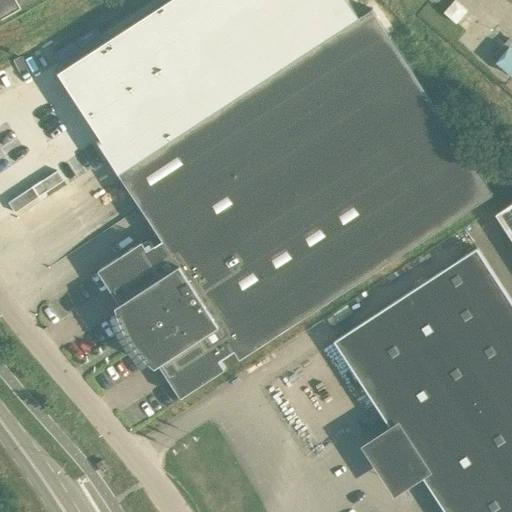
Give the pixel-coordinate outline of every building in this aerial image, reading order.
[(0,0),(0,16),(18,6),(14,0),(0,0)] [(177,0),(57,78),(83,117),(120,173),(163,239),(148,248),(142,240),(98,269),(137,329),(138,329),(139,329),(140,328),(145,334),(143,335),(142,336),(143,337),(146,342),(181,397),(225,368),(220,359),(235,350),(240,358),(302,318),(492,194),(372,8),(355,19),(342,0),(177,0)] [(455,21),(466,9),(455,0),(450,0),(442,9),(455,21)] [(511,74),(511,72),(511,46),(507,42),(493,58),(511,74)] [(0,188),(31,170),(10,135),(0,141),(0,188)] [(7,202),(14,211),(47,190),(41,180),(7,202)] [(511,201),(496,212),(511,235),(511,201)] [(511,511),(511,299),(477,246),(335,339),(396,433),(379,445),(401,478),(418,467),(447,511),(511,511)]
